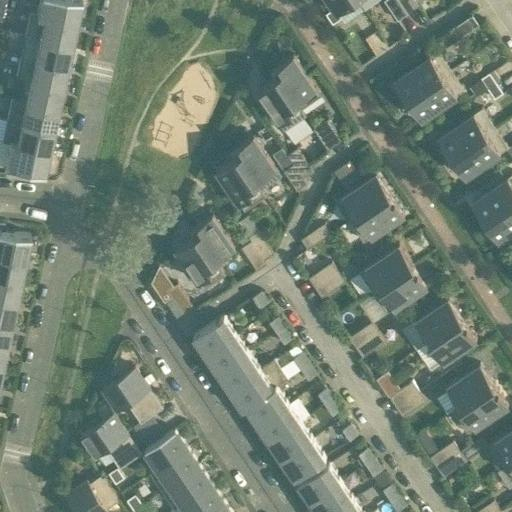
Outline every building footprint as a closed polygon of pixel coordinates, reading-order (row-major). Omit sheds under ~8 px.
[(38,0),(36,12),(36,13),(75,22),(79,0),(38,0)] [(339,13),(359,0),(358,0),(330,0),(334,6),(326,12),(332,22),(341,16),(339,13)] [(408,11),(402,3),(400,0),(385,0),(398,18),(408,11)] [(415,0),(405,0),(402,3),(408,11),(418,4),(415,0)] [(29,10),(24,33),(71,43),(75,22),(36,13),(36,12),(29,10)] [(452,26),(459,36),(479,22),(472,12),(452,26)] [(66,64),(71,43),(24,33),(20,54),(66,64)] [(395,78),(409,97),(452,68),(439,48),(395,78)] [(272,67),(276,74),(277,73),(300,107),(301,107),(321,93),(294,52),(272,67)] [(15,76),(22,77),(22,76),(62,85),(66,64),(20,54),(15,76)] [(452,68),(409,97),(422,116),(465,87),(452,68)] [(481,77),(488,87),(496,81),(489,71),(481,77)] [(306,113),(301,107),(300,107),(277,73),(276,74),(256,87),(284,128),(306,113)] [(57,106),(62,85),(22,76),(22,77),(18,96),(18,98),(57,106)] [(503,91),(496,81),(488,87),(494,97),(503,91)] [(53,127),(57,106),(18,98),(18,96),(11,95),(6,117),(53,127)] [(439,135),(452,154),(495,125),(482,105),(439,135)] [(0,115),(0,137),(2,138),(2,139),(8,140),(9,140),(48,148),(53,127),(6,117),(0,115)] [(344,139),(343,137),(329,116),(313,126),(329,149),(344,139)] [(495,125),(452,154),(466,174),(509,145),(495,125)] [(232,147),(237,154),(238,153),(261,188),(262,187),(282,174),(254,133),(232,147)] [(43,170),(48,148),(9,140),(8,140),(3,165),(43,170)] [(287,152),(294,162),(303,175),(313,168),(297,145),(287,152)] [(266,194),(262,187),(261,188),(238,153),(237,154),(217,168),(244,208),(266,194)] [(334,168),(342,180),(356,170),(348,158),(334,168)] [(307,181),(303,175),(294,162),(284,169),(297,188),(307,181)] [(350,218),(391,190),(377,170),(336,197),(350,218)] [(511,172),(473,199),(486,218),(511,200),(511,172)] [(405,211),(391,190),(350,218),(364,239),(405,211)] [(511,200),(486,218),(499,238),(511,229),(511,200)] [(191,226),(195,233),(197,232),(214,258),(215,258),(235,244),(213,211),(191,226)] [(324,220),(301,236),(308,247),(331,230),(324,220)] [(0,251),(24,257),(30,232),(3,228),(4,222),(0,221),(0,251)] [(251,238),(267,261),(265,257),(274,251),(259,228),(249,234),(252,238),(251,238)] [(197,232),(195,233),(176,246),(203,287),(225,272),(215,258),(214,258),(197,232)] [(242,245),(257,268),(267,261),(251,238),(242,245)] [(358,269),(373,290),(414,262),(399,241),(358,269)] [(0,251),(0,273),(20,278),(24,257),(0,251)] [(309,275),(315,285),(339,269),(332,259),(309,275)] [(160,262),(151,281),(164,301),(173,295),(173,296),(183,310),(184,311),(194,304),(177,281),(174,283),(160,262)] [(428,283),(414,262),(373,290),(387,310),(428,283)] [(345,279),(339,269),(315,285),(322,295),(345,279)] [(0,296),(15,299),(20,278),(0,273),(0,296)] [(261,289),(253,294),(260,305),(268,299),(261,289)] [(430,338),(463,316),(449,295),(415,317),(430,338)] [(0,318),(11,320),(15,299),(0,296),(0,318)] [(183,310),(173,296),(166,300),(177,315),(183,310)] [(194,333),(206,351),(237,330),(225,312),(194,333)] [(270,319),(277,329),(285,324),(278,314),(270,319)] [(477,336),(463,316),(430,338),(430,339),(418,348),(431,368),(477,336)] [(11,320),(0,318),(0,340),(6,342),(11,320)] [(349,335),(356,345),(379,329),(372,319),(349,335)] [(285,324),(277,329),(284,341),(293,335),(285,324)] [(386,339),(379,329),(356,345),(363,354),(386,339)] [(206,351),(218,369),(249,348),(237,330),(206,351)] [(218,369),(230,387),(262,366),(261,366),(249,348),(218,369)] [(294,355),(301,366),(309,360),(302,349),(294,355)] [(275,356),(261,366),(262,366),(230,387),(243,406),(246,404),(246,403),(277,382),(278,383),(289,376),(275,356)] [(317,371),(309,360),(301,366),(309,377),(317,371)] [(447,383),(461,403),(461,404),(494,381),(480,360),(447,383)] [(135,364),(103,386),(118,407),(128,400),(141,419),(134,424),(141,434),(158,423),(151,413),(163,405),(135,364)] [(375,375),(384,389),(396,381),(387,367),(375,375)] [(419,388),(428,382),(422,372),(413,378),(419,388)] [(396,404),(419,388),(413,378),(389,394),(396,404)] [(508,402),(494,381),(461,404),(461,403),(453,408),(467,430),(508,402)] [(289,400),(278,383),(277,382),(246,403),(246,404),(258,421),(289,400)] [(318,391),(326,402),(334,396),(326,385),(318,391)] [(419,388),(396,404),(403,414),(426,398),(419,388)] [(341,407),(334,396),(326,402),(333,412),(341,407)] [(302,418),(289,400),(258,421),(270,440),(302,418)] [(114,409),(82,431),(96,452),(106,445),(120,465),(142,450),(114,409)] [(270,440),(283,458),(314,436),(302,418),(270,440)] [(342,426),(350,437),(358,432),(351,421),(342,426)] [(158,423),(141,434),(146,440),(162,430),(158,423)] [(511,425),(488,442),(503,462),(511,456),(511,425)] [(145,447),(157,464),(158,465),(188,445),(176,426),(145,447)] [(326,454),(314,436),(283,458),(295,476),(326,454)] [(430,454),(437,464),(460,448),(453,438),(430,454)] [(200,463),(188,445),(158,465),(157,464),(150,470),(162,488),(200,463)] [(359,451),(366,461),(374,455),(367,445),(359,451)] [(467,458),(460,448),(437,464),(444,474),(467,458)] [(374,455),(366,461),(374,472),(382,467),(374,455)] [(511,456),(503,462),(511,476),(511,456)] [(298,480),(310,498),(342,477),(329,459),(298,480)] [(175,507),(183,502),(182,501),(212,481),(200,463),(162,488),(175,507)] [(117,465),(109,471),(116,481),(124,475),(117,465)] [(90,480),(88,477),(67,491),(80,511),(105,511),(110,509),(107,506),(118,499),(100,473),(90,480)] [(328,511),(354,495),(342,477),(310,498),(319,511),(328,511)] [(182,501),(183,502),(189,511),(204,511),(224,498),(212,481),(182,501)] [(383,486),(390,497),(398,491),(391,481),(383,486)] [(406,502),(398,491),(390,497),(398,508),(406,502)] [(127,498),(134,508),(142,502),(135,492),(127,498)] [(365,511),(354,495),(328,511),(365,511)] [(233,511),(224,498),(204,511),(233,511)] [(472,511),(493,511),(500,508),(494,498),(472,511)] [(148,511),(142,502),(134,508),(136,511),(148,511)]
